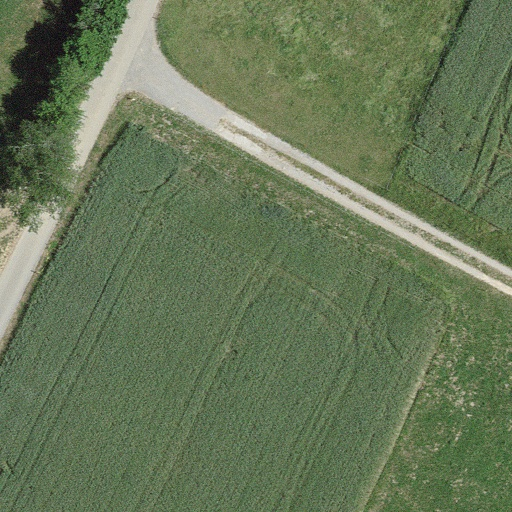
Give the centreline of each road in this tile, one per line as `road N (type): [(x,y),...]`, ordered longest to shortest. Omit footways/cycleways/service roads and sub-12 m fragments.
road 1 (track): [(115,65),(511,278)]
road 2 (unclassified): [(0,294),(142,0)]
